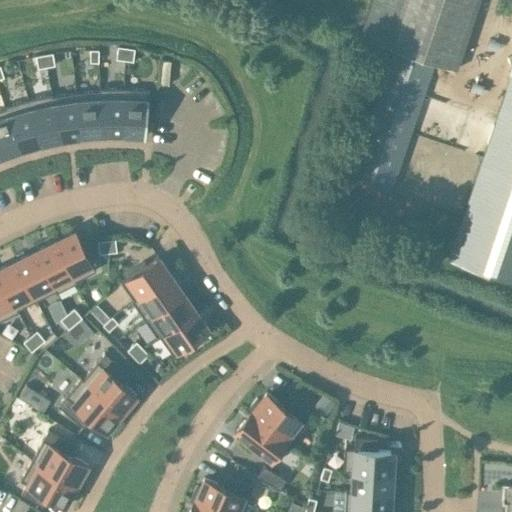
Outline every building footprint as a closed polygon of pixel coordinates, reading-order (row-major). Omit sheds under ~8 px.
[(479,0),(372,0),(360,36),(394,48),(351,176),(391,189),(434,62),(456,69),(479,0)] [(125,59),(126,47),(118,46),(116,58),(125,59)] [(133,61),(135,48),(126,47),(125,59),(133,61)] [(90,49),(90,61),(99,62),(99,49),(90,49)] [(55,64),(53,52),(44,54),(47,66),(55,64)] [(47,66),(44,54),(36,55),(38,68),(47,66)] [(171,60),(161,59),(159,83),(169,84),(171,60)] [(511,68),(507,85),(449,255),(511,277),(511,68)] [(102,133),(100,88),(99,88),(99,90),(76,92),(81,135),(102,133)] [(123,133),(124,88),(100,88),(102,133),(123,133)] [(149,89),(124,88),(123,133),(143,134),(143,135),(145,136),(149,89)] [(81,135),(76,92),(53,95),(52,93),(51,93),(60,138),(81,135)] [(60,138),(51,93),(28,98),(39,143),(60,138)] [(39,143),(28,98),(4,105),(19,149),(39,143)] [(0,155),(19,149),(4,105),(4,106),(4,108),(0,109),(0,155)] [(82,242),(75,230),(55,240),(76,282),(77,282),(76,280),(95,270),(90,260),(94,258),(85,241),(82,242)] [(115,238),(107,239),(108,252),(117,251),(115,238)] [(108,252),(107,239),(98,240),(99,253),(108,252)] [(76,282),(55,240),(36,249),(57,292),(76,282)] [(57,292),(36,249),(16,259),(37,299),(55,290),(56,292),(57,292)] [(132,301),(171,274),(158,256),(146,264),(144,260),(128,272),(130,275),(121,281),(134,299),(132,300),(132,301)] [(37,299),(16,259),(0,266),(0,274),(18,311),(19,311),(18,309),(37,299)] [(0,319),(18,311),(0,274),(0,319)] [(145,319),(183,291),(171,274),(132,301),(145,319)] [(159,335),(196,309),(183,291),(145,319),(153,314),(165,330),(158,335),(159,335)] [(82,316),(74,307),(67,313),(75,322),(82,316)] [(197,336),(209,328),(196,309),(159,335),(172,354),(181,347),(183,350),(199,339),(197,336)] [(75,322),(67,313),(60,318),(68,328),(75,322)] [(109,330),(118,322),(112,315),(103,324),(109,330)] [(73,325),(64,332),(75,346),(84,339),(73,325)] [(45,339),(37,329),(30,335),(38,345),(45,339)] [(38,345),(30,335),(23,341),(32,350),(38,345)] [(133,355),(142,347),(136,340),(127,349),(133,356),(133,355)] [(149,353),(142,347),(133,355),(133,356),(139,362),(149,353)] [(121,381),(129,372),(105,352),(83,378),(81,377),(81,378),(124,414),(133,404),(130,402),(137,393),(121,381)] [(124,414),(81,378),(58,405),(83,426),(91,417),(106,430),(113,421),(116,424),(124,414)] [(267,391),(260,400),(257,397),(248,408),(291,442),(307,422),(301,418),(308,409),(289,394),(282,403),(267,391)] [(291,442),(248,408),(248,409),(251,411),(236,430),(243,435),(240,439),(256,451),(258,447),(269,456),(276,462),(291,442)] [(56,432),(49,428),(32,459),(80,485),(86,474),(82,472),(88,463),(70,453),(76,443),(56,432)] [(344,447),(343,469),(392,472),(393,449),(378,449),(378,437),(355,435),(354,447),(344,447)] [(80,485),(32,459),(20,479),(27,483),(21,493),(42,505),(47,494),(65,504),(70,494),(73,496),(80,485)] [(280,489),(286,478),(264,465),(258,475),(280,489)] [(324,466),(320,477),(328,480),(332,468),(324,466)] [(391,493),(392,472),(343,469),(343,470),(353,471),(352,491),(346,490),(346,491),(391,493)] [(241,511),(253,485),(227,474),(223,484),(204,477),(200,486),(197,485),(191,499),(194,500),(195,499),(224,511),(241,511)] [(511,511),(511,483),(503,483),(502,502),(505,502),(504,511),(511,511)] [(389,511),(391,493),(346,491),(344,511),(389,511)] [(309,497),(305,508),(313,511),(316,499),(309,497)] [(224,511),(195,499),(194,500),(189,511),(224,511)]
